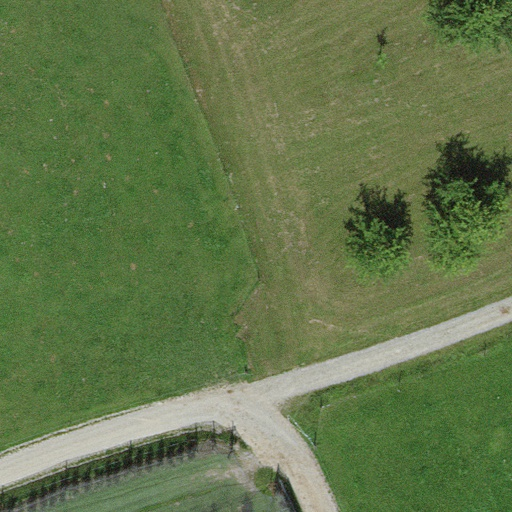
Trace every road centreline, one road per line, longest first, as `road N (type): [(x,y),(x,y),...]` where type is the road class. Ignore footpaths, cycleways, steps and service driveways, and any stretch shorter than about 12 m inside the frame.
road 1 (track): [(511,320),(401,365),(107,439),(0,484)]
road 2 (track): [(238,410),(314,474),(329,511)]
